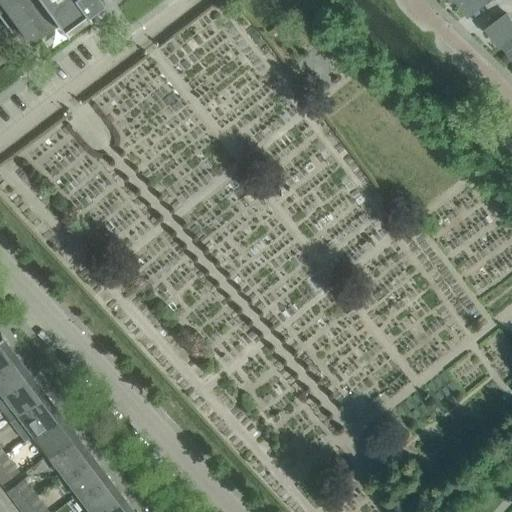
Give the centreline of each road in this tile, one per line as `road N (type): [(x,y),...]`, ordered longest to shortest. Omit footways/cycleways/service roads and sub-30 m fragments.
road 1 (residential): [(222,511),(0,254)]
road 2 (residential): [(0,140),(193,0)]
road 3 (residential): [(411,0),(511,98)]
